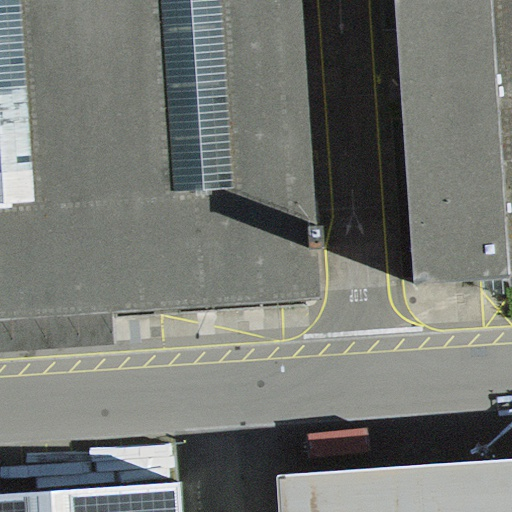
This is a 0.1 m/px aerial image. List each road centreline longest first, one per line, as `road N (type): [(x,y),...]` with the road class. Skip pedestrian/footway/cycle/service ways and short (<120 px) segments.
road 1 (unclassified): [(511,347),(0,377)]
road 2 (unknown): [(265,511),(257,362)]
